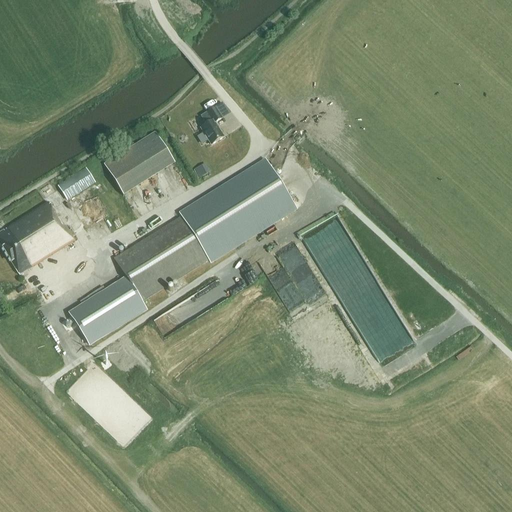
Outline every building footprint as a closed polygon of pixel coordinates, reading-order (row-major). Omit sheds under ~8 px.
[(195,23),(197,19),(182,12),(180,17),(195,23)] [(207,125),(201,129),(211,146),(224,138),(215,124),(222,119),(215,108),(201,117),(207,125)] [(104,166),(123,197),(175,164),(156,134),(104,166)] [(182,217),(114,259),(127,280),(69,316),(84,339),(88,346),(146,310),(142,303),(209,261),(211,263),(296,210),(266,162),(181,216),(182,217)] [(205,164),(194,170),(199,178),(210,173),(205,164)] [(59,187),(67,201),(95,183),(86,169),(59,187)] [(332,193),(325,196),(329,205),(336,202),(332,193)] [(56,216),(48,203),(0,233),(0,245),(19,276),(75,241),(72,238),(75,236),(71,230),(69,232),(58,215),(56,216)] [(46,316),(41,308),(38,310),(37,311),(42,319),(44,317),(46,316)]
